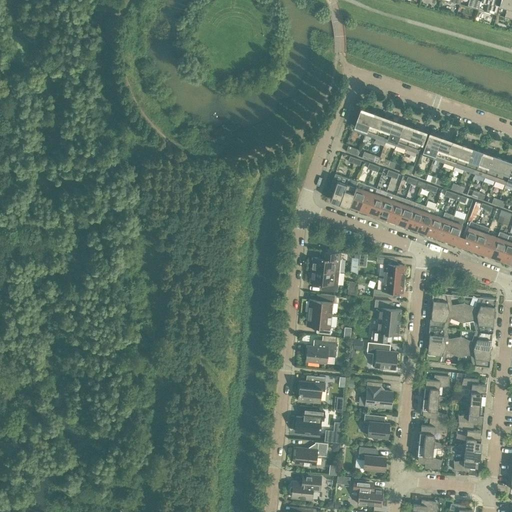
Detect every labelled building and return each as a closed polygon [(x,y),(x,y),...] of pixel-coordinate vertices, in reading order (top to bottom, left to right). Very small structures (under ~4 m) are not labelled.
[(480,0),(460,0),(459,4),(478,9),(480,0)] [(500,0),(480,0),(478,9),(496,14),(500,0)] [(511,0),(500,0),(496,14),(511,18),(511,0)] [(365,134),(372,113),(362,109),(360,114),(359,114),(353,130),(365,134)] [(375,137),(383,116),(372,113),(365,134),(375,137)] [(385,141),(393,120),(383,116),(375,137),(385,141)] [(395,145),(403,124),(393,120),(385,141),(395,145)] [(406,148),(413,127),(403,124),(395,145),(406,148)] [(425,131),(413,127),(406,148),(417,152),(425,131)] [(433,158),(441,137),(429,133),(422,154),(433,158)] [(444,162),(451,141),(441,137),(433,158),(444,162)] [(454,166),(461,144),(451,141),(444,162),(454,166)] [(464,169),(472,148),(461,144),(454,166),(464,169)] [(346,151),(357,155),(359,149),(348,145),(346,151)] [(474,173),(482,152),(472,148),(464,169),(474,173)] [(484,176),(492,155),(482,152),(474,173),(484,176)] [(495,180),(502,159),(492,155),(484,176),(495,180)] [(505,184),(511,163),(511,162),(502,159),(495,180),(505,184)] [(349,178),(335,173),(329,191),(332,192),(330,200),(340,203),(349,178)] [(358,181),(349,178),(340,203),(349,206),(349,205),(358,181)] [(367,184),(358,181),(349,205),(359,208),(367,184)] [(377,188),(367,184),(359,208),(369,212),(377,188)] [(387,191),(377,188),(369,212),(378,215),(387,191)] [(396,195),(387,191),(378,215),(388,219),(396,195)] [(406,198),(396,195),(388,219),(397,222),(406,198)] [(415,202),(406,198),(397,222),(407,225),(415,202)] [(425,205),(415,202),(407,225),(417,229),(425,205)] [(435,208),(425,205),(417,229),(426,232),(433,214),(435,208)] [(454,215),(444,212),(442,217),(436,236),(445,239),(454,215)] [(442,217),(433,214),(426,232),(436,236),(442,217)] [(464,219),(454,215),(445,239),(458,244),(461,245),(463,238),(461,237),(458,236),(464,219)] [(461,245),(471,248),(480,225),(470,221),(463,238),(461,245)] [(490,228),(480,225),(471,248),(481,252),(488,234),(490,228)] [(509,235),(499,231),(497,237),(491,255),(500,259),(509,235)] [(497,237),(488,234),(481,252),(491,255),(497,237)] [(511,255),(511,235),(509,235),(500,259),(510,262),(511,255)] [(325,258),(312,256),(311,269),(339,272),(341,252),(326,251),(325,258)] [(358,272),(360,257),(353,256),(351,271),(358,272)] [(385,263),(383,276),(404,278),(405,265),(394,264),(394,258),(377,256),(376,262),(385,263)] [(339,272),(311,269),(310,281),(323,283),(322,290),(337,291),(339,272)] [(402,292),(404,278),(383,276),(382,289),(374,289),(373,295),(390,297),(391,290),(402,292)] [(433,300),(432,309),(463,312),(464,301),(463,301),(463,302),(452,304),(450,294),(452,294),(433,292),(432,300),(433,300)] [(309,299),(308,312),(331,314),(333,302),(334,302),(334,295),(320,293),(320,300),(309,299)] [(464,301),(463,312),(493,315),(494,306),(495,306),(496,298),(477,296),(477,297),(478,297),(475,307),(464,302),(464,301)] [(379,307),(378,319),(399,321),(401,309),(391,308),(392,301),(375,299),(374,307),(379,307)] [(461,323),(463,312),(432,309),(431,318),(430,318),(429,326),(448,328),(448,327),(447,327),(450,318),(461,322),(461,323)] [(330,327),(331,314),(308,312),(306,325),(317,326),(317,332),(330,334),(331,327),(330,327)] [(492,324),(493,315),(463,312),(461,323),(462,323),(462,322),(473,320),(475,330),(473,330),(493,332),(493,324),(492,324)] [(398,333),(399,321),(378,319),(377,331),(372,330),(371,338),(388,340),(388,332),(398,333)] [(459,346),(460,335),(460,336),(448,338),(447,328),(448,328),(429,326),(428,334),(429,334),(428,343),(459,346)] [(492,340),(493,332),(473,330),(473,331),(475,331),(471,340),(460,336),(461,335),(460,335),(459,346),(490,349),(491,340),(492,340)] [(357,355),(357,349),(363,349),(363,338),(354,338),(353,355),(357,355)] [(327,356),(335,356),(337,341),(323,340),(314,339),(313,346),(307,345),(306,361),(326,363),(327,356)] [(367,352),(373,353),(372,357),(374,359),(375,359),(375,366),(395,368),(396,352),(388,351),(387,349),(387,343),(368,341),(367,352)] [(458,357),(459,346),(428,343),(427,352),(426,352),(426,360),(445,362),(445,361),(443,361),(447,351),(458,356),(458,357)] [(489,358),(490,349),(459,346),(458,357),(458,356),(470,354),(472,364),(470,364),(489,366),(490,358),(489,358)] [(426,378),(424,396),(445,399),(446,397),(438,394),(439,386),(449,385),(449,376),(434,374),(434,379),(426,378)] [(325,376),(320,376),(306,375),(306,381),(303,380),(302,385),(299,385),(298,399),(306,400),(306,401),(313,401),(313,400),(320,401),(321,388),(324,388),(325,376)] [(462,399),(462,401),(484,403),(485,384),(478,384),(478,379),(463,377),(461,386),(471,389),(470,397),(462,399)] [(380,390),(380,388),(381,383),(368,382),(366,397),(375,409),(379,406),(391,407),(392,391),(380,390)] [(445,401),(445,399),(424,396),(422,415),(430,416),(429,420),(444,422),(446,413),(436,410),(437,402),(445,401)] [(482,421),(484,403),(462,401),(462,402),(469,405),(468,414),(458,415),(459,423),(473,425),(474,420),(482,421)] [(308,417),(296,416),(295,431),(319,433),(321,419),(323,419),(324,410),(309,409),(308,417)] [(364,420),(369,421),(368,435),(387,437),(389,423),(378,421),(379,415),(365,414),(364,420)] [(445,431),(444,422),(429,420),(429,425),(421,424),(419,442),(441,445),(441,443),(434,440),(434,431),(445,431)] [(473,429),(473,425),(459,423),(456,432),(466,435),(465,443),(458,445),(457,446),(479,448),(481,430),(473,429)] [(327,443),(315,442),(314,449),(296,447),(294,463),(303,464),(304,466),(309,466),(310,464),(316,465),(317,457),(319,455),(326,456),(327,443)] [(441,446),(441,445),(419,442),(417,461),(425,461),(425,466),(439,468),(442,459),(432,456),(433,448),(441,446)] [(358,458),(364,459),(363,468),(384,470),(384,468),(386,468),(386,463),(385,463),(386,456),(375,455),(376,448),(359,446),(358,458)] [(479,448),(457,446),(457,448),(465,451),(464,460),(453,460),(454,469),(468,471),(467,473),(475,474),(476,467),(477,467),(479,448)] [(291,492),(291,495),(291,497),(311,499),(312,490),(314,489),(319,489),(321,476),(305,474),(304,482),(293,481),(292,485),(291,486),(290,488),(290,491),(291,492)] [(353,489),(359,490),(357,503),(381,505),(382,488),(368,486),(369,480),(354,479),(353,489)] [(413,504),(412,511),(426,511),(437,510),(436,501),(421,500),(421,504),(413,504)] [(472,511),(473,510),(465,509),(465,504),(451,503),(448,511),(450,511),(472,511)]
